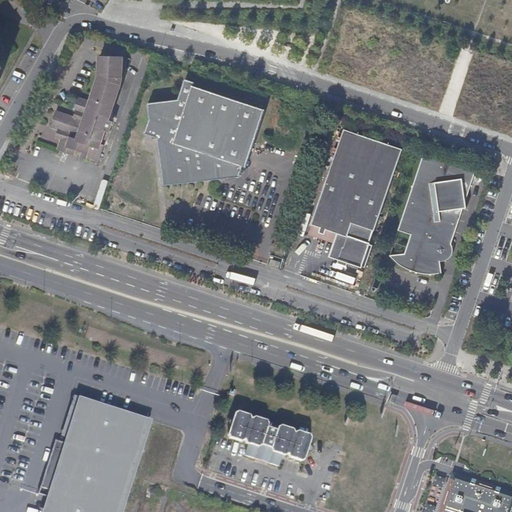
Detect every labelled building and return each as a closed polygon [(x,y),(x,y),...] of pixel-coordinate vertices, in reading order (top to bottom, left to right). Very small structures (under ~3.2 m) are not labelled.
[(84,118),(77,116),(74,123),(70,122),(53,117),(47,132),(55,135),(53,142),(59,144),(55,154),(71,159),(73,154),(80,156),(78,161),(84,164),(85,161),(98,165),(111,126),(107,125),(119,90),(121,62),(97,61),(95,83),(84,118)] [(198,84),(188,80),(181,101),(150,105),(152,121),(148,135),(160,140),(166,187),(242,179),(246,169),(249,170),(269,112),(197,87),(198,84)] [(347,237),(339,259),(366,269),(373,248),(370,246),(404,152),(346,131),(312,225),(337,234),(347,237)] [(464,187),(472,187),(477,174),(425,156),(399,234),(412,238),(405,257),(390,259),(400,268),(407,272),(415,275),(415,276),(429,278),(441,277),(440,265),(439,260),(452,259),(453,252),(452,248),(464,212),(467,211),(466,204),(464,187)] [(466,204),(472,187),(464,187),(466,204)] [(329,256),(339,259),(347,237),(337,234),(329,256)] [(269,267),(278,270),(280,264),(271,261),(269,267)] [(115,511),(146,420),(82,399),(44,511),(115,511)] [(250,413),(238,409),(235,412),(228,433),(229,436),(242,440),(245,438),(246,442),(248,443),(244,454),(256,458),(261,454),(266,455),(267,462),(278,465),(282,454),(285,455),(288,453),(289,457),(301,460),(304,459),(312,438),(310,434),(299,430),(295,432),(293,428),(286,426),(283,428),(263,421),(262,417),(255,416),(251,417),(250,413)] [(507,511),(511,499),(511,494),(493,488),(477,483),(477,482),(474,481),(473,482),(455,477),(446,508),(457,511),(507,511)]
